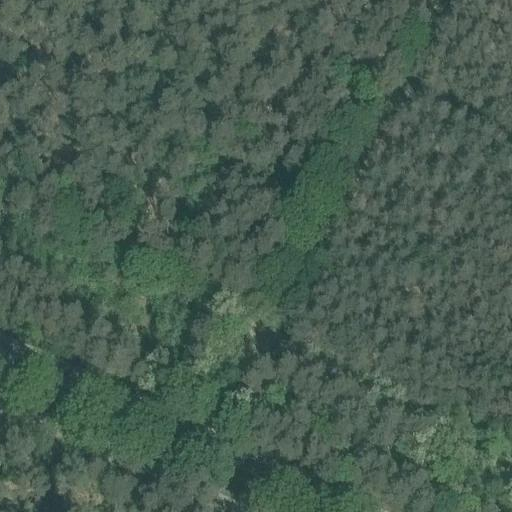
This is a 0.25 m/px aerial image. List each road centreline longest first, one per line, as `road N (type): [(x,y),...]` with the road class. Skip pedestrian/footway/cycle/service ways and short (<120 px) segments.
road 1 (track): [(460,0),(213,445)]
road 2 (tertiary): [(359,511),(0,345)]
